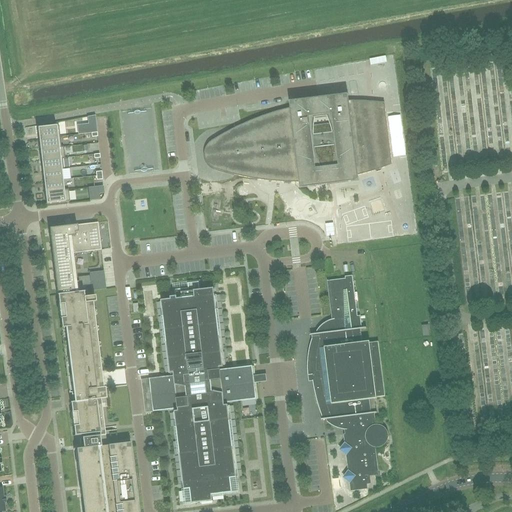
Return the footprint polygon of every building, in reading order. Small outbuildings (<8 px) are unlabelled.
[(374,59),(375,67),(392,64),(391,56),(374,59)] [(383,85),(386,92),(392,90),(389,83),(383,85)] [(206,162),(207,163),(208,165),(217,170),(220,171),(228,173),(232,174),(242,177),(257,180),(272,181),(276,182),(286,182),(292,182),(299,183),(300,188),(358,182),(358,175),(372,172),(380,169),(391,165),(383,102),(379,101),(369,101),(352,100),(348,100),(347,94),(289,101),(290,107),(277,111),(267,114),(259,117),(254,119),(245,123),(240,125),(232,129),(228,131),(222,134),(218,137),(214,139),(210,142),(209,143),(208,144),(207,145),(206,147),(205,149),(205,150),(204,152),(204,153),(204,156),(205,158),(205,160),(206,162)] [(81,134),(96,132),(95,124),(80,126),(81,134)] [(58,126),(37,128),(38,139),(60,136),(58,126)] [(60,136),(38,139),(40,149),(61,147),(60,136)] [(63,159),(65,159),(63,147),(61,147),(40,149),(41,161),(63,159)] [(61,170),(64,169),(63,159),(41,161),(42,172),(61,170)] [(62,180),(61,170),(42,172),(43,182),(62,180)] [(45,192),(63,190),(62,180),(43,182),(45,192)] [(45,192),(46,204),(70,201),(68,190),(63,190),(45,192)] [(96,222),(49,227),(58,294),(78,292),(73,252),(89,250),(99,249),(97,229),(96,222)] [(104,271),(89,272),(91,290),(106,289),(104,271)] [(321,326),(316,332),(317,334),(310,335),(311,336),(312,336),(312,339),(310,343),(309,348),(308,353),(378,344),(378,342),(370,343),(369,342),(362,343),(360,329),(366,329),(366,328),(361,328),(360,316),(357,316),(352,276),(345,277),(345,279),(328,281),(327,281),(331,316),(334,315),(334,319),(327,321),(321,326)] [(170,376),(149,379),(142,380),(146,413),(174,410),(186,505),(213,502),(212,496),(239,493),(228,403),(256,400),(254,384),(258,383),(257,376),(254,376),(252,366),(224,370),(214,289),(200,291),(199,282),(188,284),(188,289),(175,290),(175,297),(170,298),(171,300),(161,301),(170,376)] [(74,436),(85,435),(86,438),(82,438),(83,449),(76,449),(83,511),(138,511),(130,443),(100,446),(99,437),(105,436),(100,400),(106,399),(104,388),(103,388),(92,303),(95,303),(94,296),(84,298),(83,292),(57,295),(69,393),(74,392),(75,402),(70,403),(74,436)] [(385,396),(378,344),(308,353),(307,364),(308,376),(312,375),(313,381),(312,381),(316,399),(321,416),(322,419),(321,419),(321,420),(377,413),(377,412),(371,413),(369,400),(377,399),(376,398),(385,396)] [(339,429),(347,430),(347,434),(343,435),(344,444),(340,450),(346,454),(348,472),(344,478),(349,482),(350,492),(367,489),(367,486),(367,483),(370,482),(369,472),(378,471),(375,447),(379,447),(383,445),(386,442),(387,439),(387,435),(386,431),(383,428),(380,426),(376,426),(374,413),(377,413),(321,420),(326,420),(327,422),(333,426),(339,429)]
